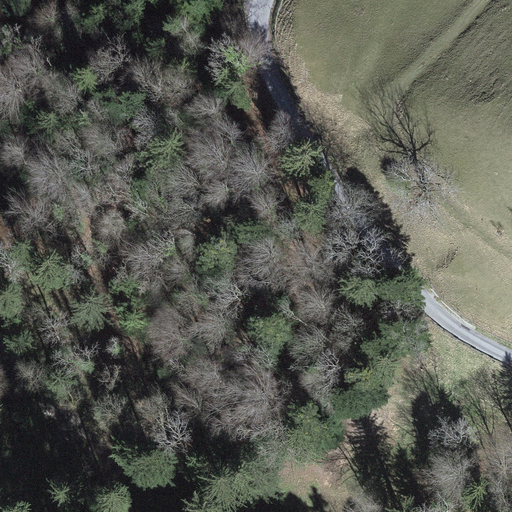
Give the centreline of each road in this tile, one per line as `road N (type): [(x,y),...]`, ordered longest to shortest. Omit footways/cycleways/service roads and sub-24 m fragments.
road 1 (unclassified): [(511,351),(450,326),(370,239),(252,38),(256,0)]
road 2 (track): [(164,511),(0,343)]
